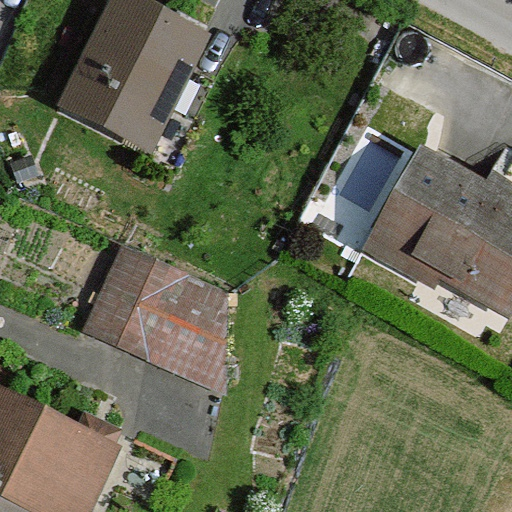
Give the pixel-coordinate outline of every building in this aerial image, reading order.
[(71,106),(134,140),(170,68),(187,76),(204,41),(124,1),(71,106)] [(151,149),(187,76),(170,68),(134,140),(151,149)] [(425,167),(386,239),(427,263),(508,308),(511,300),(511,199),(497,191),(492,202),(425,167)] [(427,263),(386,239),(379,254),(419,276),(427,263)] [(204,374),(230,315),(230,297),(191,280),(189,285),(127,256),(94,326),(157,353),(204,374)] [(228,384),(230,315),(204,374),(228,384)] [(0,506),(12,511),(86,511),(122,436),(88,421),(79,438),(0,400),(0,506)]
